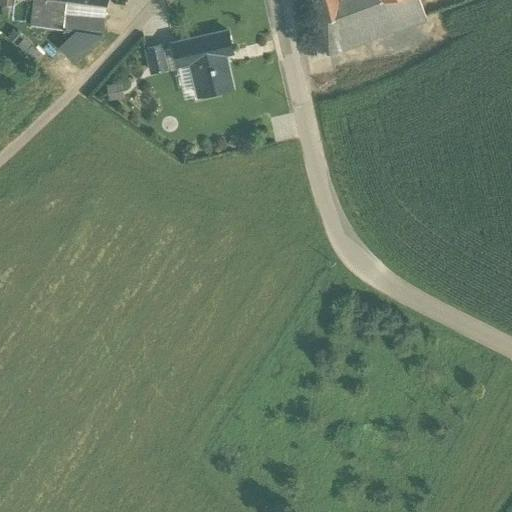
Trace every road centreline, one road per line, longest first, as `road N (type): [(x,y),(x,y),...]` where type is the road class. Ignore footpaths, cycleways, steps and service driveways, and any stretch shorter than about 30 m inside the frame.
road 1 (residential): [(280,0),(319,184),(347,250)]
road 2 (unclassified): [(347,250),(373,281),(411,305),(511,352)]
